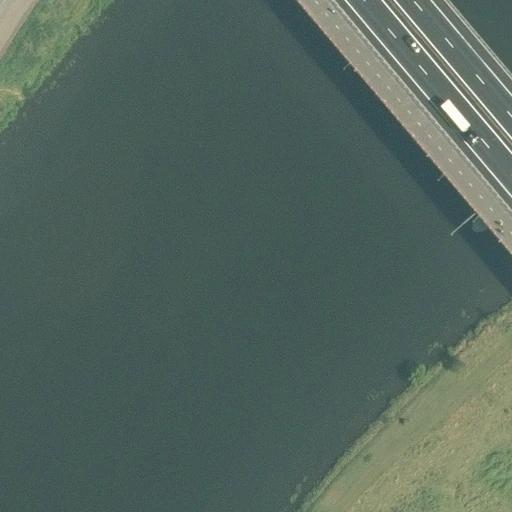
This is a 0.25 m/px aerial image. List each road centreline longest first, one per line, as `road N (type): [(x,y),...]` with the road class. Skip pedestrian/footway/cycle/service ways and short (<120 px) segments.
road 1 (unclassified): [(511,236),(313,0)]
road 2 (motorway): [(360,0),(511,180)]
road 3 (motorway): [(511,119),(411,0)]
